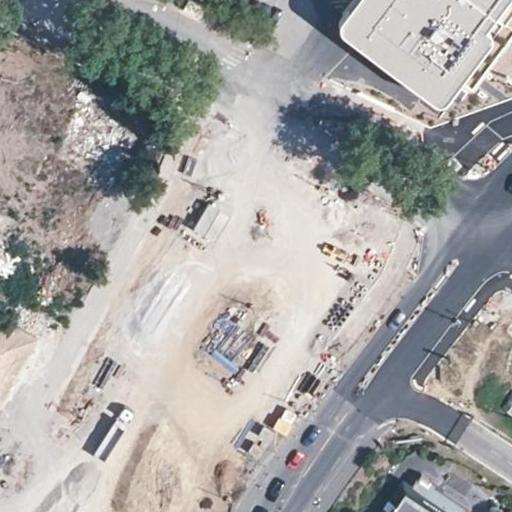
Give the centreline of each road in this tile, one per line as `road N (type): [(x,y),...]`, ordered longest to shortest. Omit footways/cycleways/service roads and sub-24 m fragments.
road 1 (secondary): [(467,216),(251,511)]
road 2 (secondary): [(293,511),(360,407),(500,241)]
road 3 (tertiary): [(467,216),(454,189),(424,164),(298,90),(251,94)]
road 4 (tertiary): [(251,94),(297,147),(396,202),(467,216)]
road 5 (tertiary): [(58,12),(251,94)]
